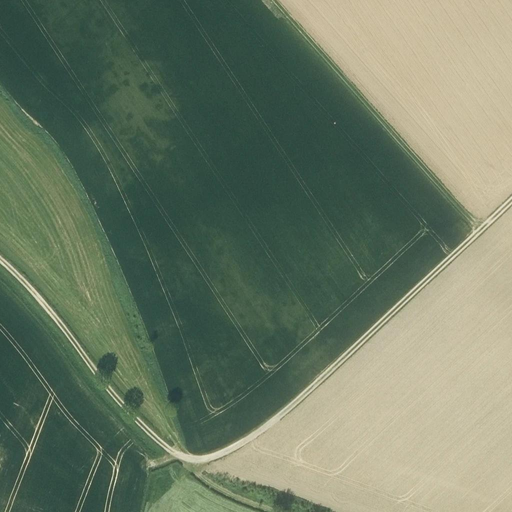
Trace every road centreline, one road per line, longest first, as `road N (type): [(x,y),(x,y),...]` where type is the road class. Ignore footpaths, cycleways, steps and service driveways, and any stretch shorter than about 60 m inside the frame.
road 1 (track): [(185,459),(212,456),(270,422),(511,199)]
road 2 (track): [(274,0),(480,228)]
road 3 (track): [(0,259),(131,414),(185,459)]
